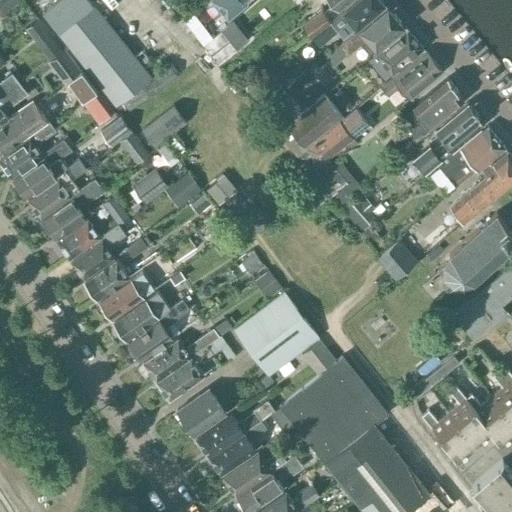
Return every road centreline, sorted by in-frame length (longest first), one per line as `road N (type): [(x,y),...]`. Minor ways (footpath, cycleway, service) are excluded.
road 1 (track): [(226,92),(251,136),(258,241),(387,402)]
road 2 (residential): [(184,511),(0,247)]
road 3 (track): [(0,326),(69,436),(77,460),(63,511)]
road 4 (residential): [(511,125),(406,0)]
road 5 (residential): [(477,511),(387,402)]
